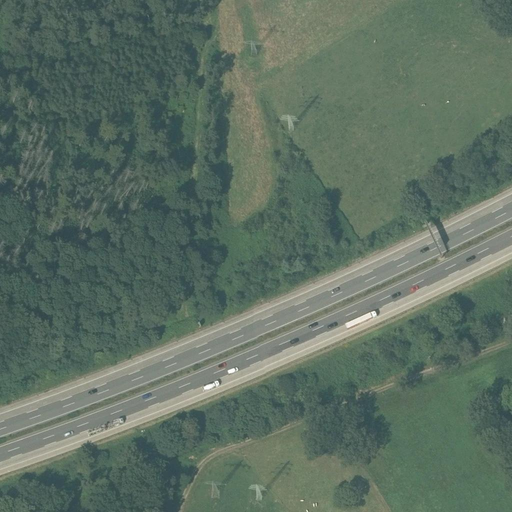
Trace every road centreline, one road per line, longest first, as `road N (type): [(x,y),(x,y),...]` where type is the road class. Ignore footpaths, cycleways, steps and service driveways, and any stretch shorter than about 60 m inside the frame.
road 1 (motorway): [(511,203),(217,341),(0,423)]
road 2 (motorway): [(0,462),(224,378),(511,246)]
road 3 (track): [(176,511),(213,455),(511,340)]
